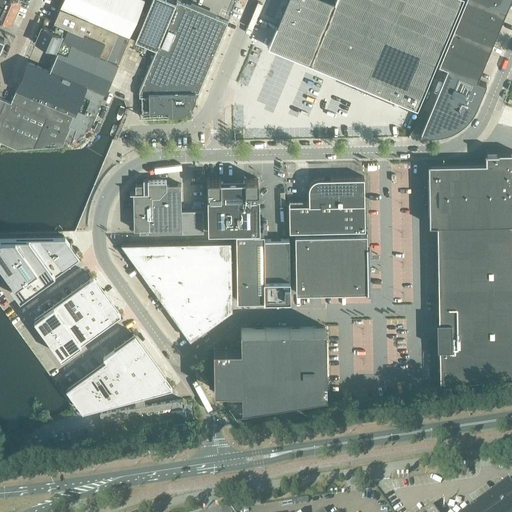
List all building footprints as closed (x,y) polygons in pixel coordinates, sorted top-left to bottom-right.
[(0,0),(0,18),(10,23),(20,0),(0,0)] [(129,35),(134,24),(137,26),(140,20),(136,19),(140,10),(116,0),(93,0),(93,1),(89,0),(63,0),(60,7),(105,25),(129,35)] [(116,0),(140,10),(143,0),(89,0),(93,1),(93,0),(116,0)] [(176,0),(176,1),(172,0),(150,0),(134,40),(156,49),(139,90),(139,96),(142,96),(142,115),(175,115),(178,114),(180,114),(182,113),(184,113),(186,112),(188,110),(189,109),(191,107),(192,106),(194,104),(194,102),(228,21),(215,15),(212,23),(196,17),(199,9),(191,5),(178,0),(176,0)] [(278,22),(268,45),(309,63),(417,108),(462,0),(335,0),(335,1),(330,15),(324,27),(319,40),(278,22)] [(295,0),(287,0),(283,9),(324,27),(330,15),(295,0)] [(331,0),(295,0),(330,15),(335,1),(331,0)] [(505,12),(477,0),(465,0),(460,12),(498,28),(505,12)] [(477,0),(505,12),(506,11),(505,11),(510,0),(477,0)] [(99,40),(105,25),(60,7),(54,20),(57,22),(68,27),(99,40)] [(283,9),(278,22),(319,40),(324,27),(283,9)] [(460,12),(453,29),(491,45),(492,45),(491,45),(498,28),(460,12)] [(57,51),(57,52),(68,27),(57,22),(54,31),(42,26),(35,42),(57,51)] [(129,36),(129,35),(105,25),(99,40),(68,27),(57,52),(49,69),(76,81),(106,93),(130,37),(131,37),(129,36)] [(491,46),(491,45),(453,29),(446,46),(484,62),(491,46)] [(448,67),(458,71),(477,79),(478,78),(484,62),(446,46),(439,63),(448,67)] [(28,60),(16,89),(17,89),(69,110),(72,102),(68,101),(76,81),(49,69),(28,60)] [(448,67),(422,130),(420,134),(420,135),(434,134),(436,134),(439,134),(444,133),(450,131),(455,129),(460,126),(464,122),(468,119),(472,114),(475,110),(477,105),(486,83),(477,79),(458,71),(448,67)] [(69,110),(74,112),(68,125),(70,126),(64,139),(65,139),(72,142),(74,136),(77,138),(91,126),(105,94),(106,94),(106,93),(76,81),(68,101),(72,102),(69,110)] [(0,97),(0,141),(18,148),(33,147),(63,145),(65,139),(64,139),(70,126),(68,125),(74,112),(69,110),(17,89),(13,96),(12,96),(11,98),(12,99),(11,102),(0,97)] [(476,162),(436,163),(436,174),(437,223),(511,221),(511,151),(486,152),(486,162),(477,162),(476,162)] [(309,188),(309,189),(309,203),(290,204),(290,200),(289,200),(290,230),(365,229),(364,176),(320,177),(319,177),(318,177),(317,177),(316,178),(315,178),(314,179),(312,180),(311,181),(310,183),(310,185),(309,186),(309,187),(309,188)] [(136,191),(130,191),(130,192),(133,192),(134,229),(140,228),(140,232),(182,231),(204,230),(203,215),(182,216),(181,183),(167,184),(167,180),(149,180),(148,177),(143,177),(144,184),(137,184),(137,183),(136,183),(136,191)] [(245,180),(233,180),(234,230),(260,229),(260,225),(263,225),(263,226),(267,226),(267,220),(260,220),(259,195),(257,195),(257,191),(258,191),(259,190),(259,189),(259,180),(259,179),(258,178),(257,178),(257,177),(247,178),(246,178),(245,178),(245,179),(245,180)] [(207,180),(207,181),(208,190),(208,191),(208,192),(209,192),(209,196),(208,196),(208,203),(208,226),(208,230),(234,230),(233,180),(221,181),(221,180),(221,179),(220,179),(220,178),(219,178),(209,178),(209,179),(208,179),(208,180),(207,180)] [(511,221),(437,223),(437,224),(438,254),(439,320),(437,320),(437,322),(439,322),(439,331),(440,345),(437,345),(437,347),(439,347),(440,373),(440,385),(501,375),(511,373),(511,221)] [(290,278),(289,239),(264,239),(264,232),(236,232),(237,300),(257,299),(290,299),(290,278)] [(296,289),(296,292),(368,291),(367,232),(362,232),(362,233),(295,234),(296,289)] [(0,235),(0,269),(20,298),(80,255),(76,251),(76,250),(70,242),(65,236),(0,235)] [(231,240),(123,242),(122,242),(191,338),(232,308),(231,240)] [(94,275),(34,317),(62,355),(121,313),(94,275)] [(241,327),(241,346),(214,347),(214,389),(242,389),(242,406),(327,393),(326,326),(241,327)] [(106,359),(66,387),(83,410),(173,387),(164,376),(165,376),(135,333),(103,355),(106,359)] [(181,399),(146,405),(100,412),(104,436),(185,422),(185,421),(186,420),(185,412),(184,406),(183,407),(181,399)] [(511,511),(511,487),(507,481),(465,511),(511,511)]
